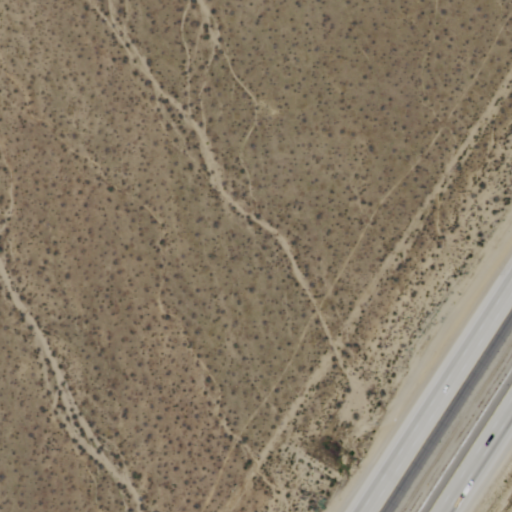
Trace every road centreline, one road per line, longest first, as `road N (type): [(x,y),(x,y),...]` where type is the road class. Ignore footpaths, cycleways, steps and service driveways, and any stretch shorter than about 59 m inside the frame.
road 1 (motorway): [(511,285),(364,511)]
road 2 (motorway): [(443,511),(511,406)]
